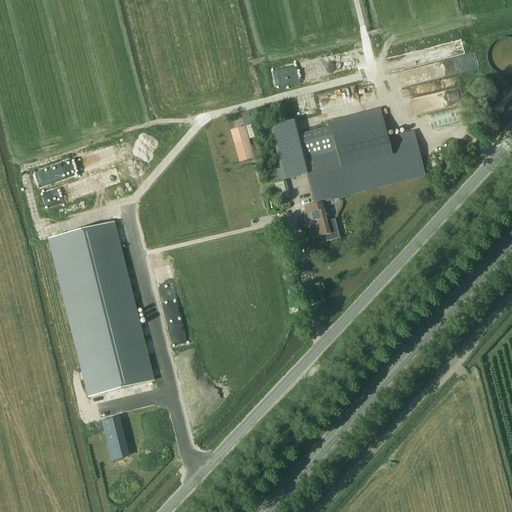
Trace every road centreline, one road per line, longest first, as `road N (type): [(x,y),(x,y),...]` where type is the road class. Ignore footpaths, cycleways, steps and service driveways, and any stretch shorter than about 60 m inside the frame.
road 1 (tertiary): [(164,511),(511,140)]
road 2 (primary): [(266,511),(511,238)]
road 3 (unclassified): [(315,511),(511,296)]
